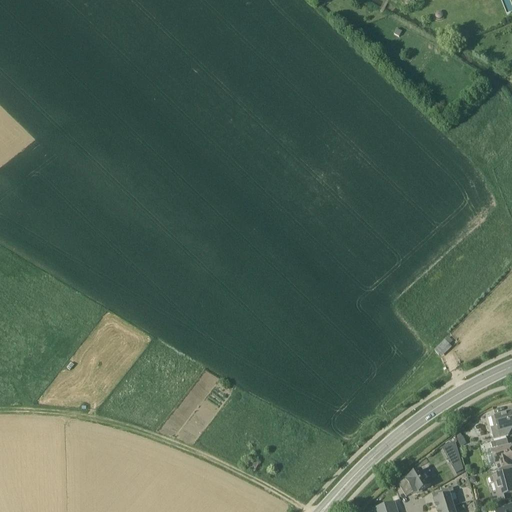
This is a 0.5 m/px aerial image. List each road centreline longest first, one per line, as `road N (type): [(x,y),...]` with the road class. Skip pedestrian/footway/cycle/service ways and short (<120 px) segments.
road 1 (track): [(307,511),(184,446),(83,416),(0,409)]
road 2 (secondary): [(328,503),(411,425),(511,367)]
